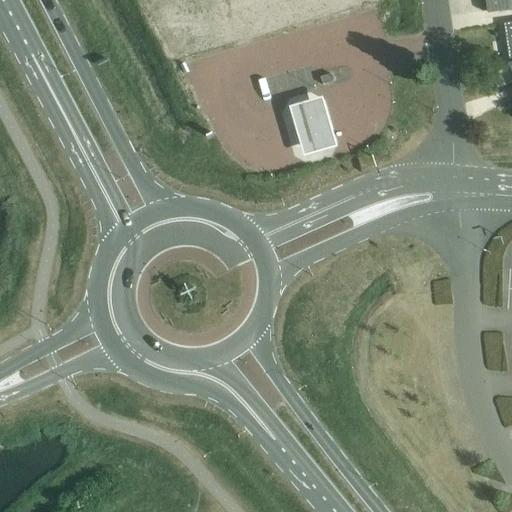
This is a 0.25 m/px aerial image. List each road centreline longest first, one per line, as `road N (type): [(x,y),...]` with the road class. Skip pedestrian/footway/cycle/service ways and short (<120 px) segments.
road 1 (unclassified): [(457,190),(474,382),(511,471)]
road 2 (primary): [(2,0),(125,232)]
road 3 (primary): [(164,212),(49,0)]
road 4 (primary): [(380,511),(250,332)]
road 5 (residential): [(457,190),(434,0)]
road 6 (primary): [(117,352),(152,377),(223,397),(273,442)]
road 7 (primary): [(253,242),(237,249),(173,234),(137,255)]
road 8 (unclassified): [(0,393),(117,352)]
road 9 (unclassified): [(99,311),(0,378)]
